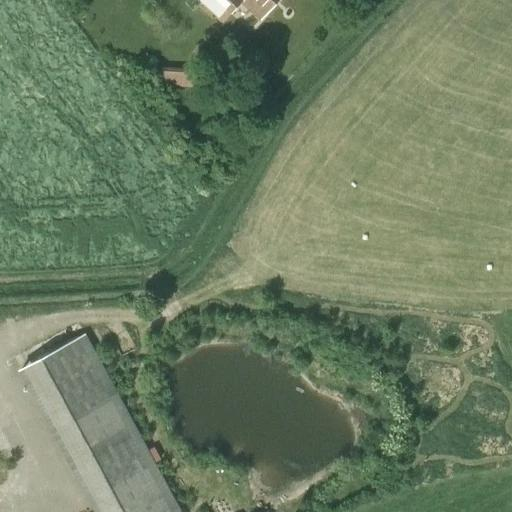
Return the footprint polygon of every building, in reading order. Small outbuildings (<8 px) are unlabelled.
[(219,0),(229,9),(236,0),(219,0)] [(241,0),(261,17),(277,0),(241,0)] [(195,69),(186,68),(185,86),(194,87),(195,69)] [(180,511),(85,334),(21,369),(97,511),(180,511)] [(161,459),(155,446),(148,450),(154,462),(161,459)]
